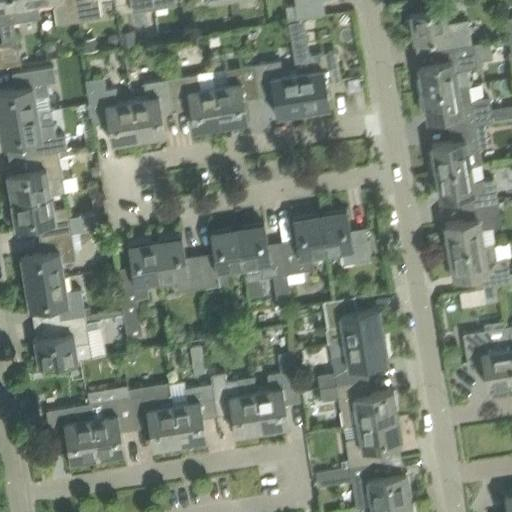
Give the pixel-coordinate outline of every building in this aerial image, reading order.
[(14,20),(12,5),(11,0),(0,0),(0,22),(11,21),(14,20)] [(38,0),(11,0),(12,5),(14,20),(40,16),(38,1),(39,1),(38,0)] [(38,0),(39,1),(44,0),(52,0),(56,23),(79,19),(76,0),(38,0)] [(76,0),(79,19),(101,16),(98,0),(76,0)] [(130,0),(132,11),(154,7),(152,0),(130,0)] [(325,13),(323,2),(296,7),(296,4),(286,5),(288,18),(299,17),(325,13)] [(430,8),(410,11),(415,39),(440,35),(442,47),(472,43),(472,42),(468,19),(447,22),(445,6),(430,8)] [(218,31),(207,33),(209,44),(220,43),(218,31)] [(86,50),(98,49),(96,37),(84,38),(86,50)] [(0,53),(20,51),(18,39),(0,41),(0,53)] [(309,53),(307,39),(293,41),(297,71),(303,108),(329,104),(329,105),(330,105),(326,79),(340,77),(341,82),(342,82),(336,48),(309,53)] [(444,59),(419,63),(423,91),(469,84),(467,68),(476,66),(481,65),(480,59),(480,58),(492,56),(489,40),(472,43),(442,47),(444,59)] [(168,56),(180,54),(178,43),(166,44),(168,56)] [(0,66),(22,63),(20,51),(0,53),(0,66)] [(283,73),(280,59),(253,63),(258,91),(272,88),(276,114),(278,114),(277,112),(303,108),(297,71),(283,73)] [(248,119),(244,93),(258,91),(253,63),(226,68),(228,82),(214,84),(221,122),(246,117),(246,119),(248,119)] [(15,86),(0,88),(0,114),(0,116),(38,110),(36,96),(49,94),(47,82),(57,80),(54,65),(32,68),(13,71),(13,72),(18,72),(20,85),(15,86)] [(200,86),(198,73),(171,77),(175,104),(190,102),(194,128),(195,127),(195,126),(221,122),(214,84),(200,86)] [(106,88),(103,75),(85,78),(88,91),(93,123),(94,123),(93,118),(107,115),(112,141),(113,141),(113,139),(138,135),(132,99),(118,101),(115,86),(106,88)] [(166,132),(161,106),(175,104),(171,77),(144,81),(146,96),(132,99),(138,135),(164,131),(164,133),(166,132)] [(359,77),(347,79),(349,91),(361,89),(359,77)] [(469,84),(423,91),(428,118),(454,114),(455,127),(484,122),(494,120),(490,97),(481,98),(472,100),(469,84)] [(511,103),(498,106),(500,119),(511,117),(511,103)] [(40,125),(38,110),(0,116),(4,142),(3,142),(3,144),(29,139),(31,154),(68,147),(66,133),(57,135),(55,123),(40,125)] [(451,139),(432,143),(436,169),(436,170),(469,165),(482,163),(479,148),(488,147),(485,125),(484,122),(455,127),(457,138),(451,139)] [(12,171),(8,172),(8,173),(10,173),(13,194),(14,199),(50,193),(66,190),(64,177),(63,175),(61,163),(60,157),(59,150),(59,149),(31,154),(33,168),(12,171)] [(469,165),(436,170),(436,171),(441,198),(460,195),(466,193),(469,206),(497,201),(496,196),(493,177),(471,180),(469,165)] [(50,193),(14,199),(15,203),(18,224),(17,225),(17,226),(37,223),(42,222),(45,236),(73,231),(71,217),(69,205),(53,207),(50,193)] [(464,219),(445,222),(449,248),(449,249),(482,244),(480,229),(492,227),(501,225),(497,201),(469,206),(471,218),(464,219)] [(346,209),(320,214),(326,251),(341,249),(343,263),(351,262),(371,259),(366,231),(365,231),(351,233),(350,229),(347,208),(346,208),(346,209)] [(297,242),(283,245),(288,273),(289,273),(314,268),(312,253),(326,251),(320,214),(295,218),(294,216),(293,216),(296,237),(297,242)] [(243,226),(238,227),(244,264),(249,295),(264,293),(262,277),(273,275),(279,306),(293,304),(288,273),(283,245),(269,247),(268,241),(265,221),(263,221),(264,223),(243,226)] [(215,256),(201,258),(205,286),(232,282),(229,267),(244,264),(238,227),(212,231),(212,230),(211,230),(215,256)] [(77,259),(73,231),(45,236),(47,250),(21,254),(22,256),(23,255),(27,281),(64,275),(62,261),(77,259)] [(160,240),(155,241),(162,278),(175,275),(178,291),(205,286),(201,258),(187,260),(186,255),(182,235),(181,235),(181,233),(160,236),(160,240)] [(118,272),(117,272),(122,300),(123,308),(124,313),(126,323),(127,335),(142,333),(141,321),(137,297),(149,295),(147,280),(162,278),(155,241),(151,241),(150,238),(129,241),(130,243),(128,243),(133,269),(118,272)] [(482,244),(449,249),(450,251),(454,277),(473,274),(479,273),(481,285),(482,286),(483,285),(496,283),(510,281),(511,280),(511,271),(508,272),(506,257),(497,259),(495,244),(494,242),(482,244)] [(67,289),(64,275),(27,281),(32,307),(30,307),(30,308),(56,304),(58,318),(86,314),(82,287),(67,289)] [(496,283),(483,285),(486,302),(499,300),(496,283)] [(336,297),(323,300),(325,315),(328,328),(343,325),(345,339),(381,333),(381,328),(377,307),(379,307),(379,306),(358,309),(353,310),(351,296),(351,295),(336,297)] [(36,336),(35,337),(35,338),(37,338),(41,362),(39,363),(40,364),(59,361),(78,358),(93,356),(91,342),(87,321),(101,319),(101,316),(117,314),(124,313),(123,308),(122,308),(86,314),(58,318),(61,332),(36,336)] [(485,328),(463,331),(468,362),(482,359),(484,367),(487,385),(511,380),(511,367),(508,346),(506,335),(486,338),(485,328)] [(347,353),(332,355),(335,370),(337,382),(364,378),(362,364),(366,363),(387,360),(387,358),(389,358),(386,337),(382,337),(381,333),(345,339),(347,353)] [(202,343),(190,345),(195,372),(206,370),(202,343)] [(300,395),(297,380),(295,368),(267,372),(269,388),(256,390),(262,426),(287,422),(288,424),(289,423),(285,398),(299,395),(300,395)] [(226,380),(225,371),(211,373),(217,409),(231,406),(235,432),(237,432),(236,430),(262,426),(256,390),(253,375),(226,380)] [(364,378),(337,382),(339,396),(342,410),(344,423),(358,421),(395,415),(394,411),(398,410),(395,389),(392,389),(392,388),(371,391),(367,392),(364,378)] [(155,392),(130,396),(134,422),(149,420),(149,425),(153,446),(154,446),(154,444),(180,440),(174,404),(170,382),(170,380),(154,382),(155,392)] [(188,402),(174,404),(180,440),(205,436),(205,437),(207,437),(203,416),(203,411),(217,409),(212,382),(195,385),(185,386),(188,402)] [(125,450),(120,425),(134,422),(130,396),(89,402),(91,417),(97,453),(103,452),(104,457),(124,454),(123,451),(125,450)] [(97,453),(91,417),(89,402),(67,405),(47,408),(51,436),(52,436),(66,433),(70,459),(72,459),(72,458),(97,453)] [(347,438),(346,438),(350,465),(378,460),(375,446),(400,442),(401,442),(401,441),(399,441),(396,420),(395,415),(358,421),(361,436),(347,438)] [(378,460),(350,465),(353,478),(355,492),(357,506),(371,504),(409,498),(408,493),(404,472),(406,472),(406,470),(404,470),(380,474),(378,460)] [(414,511),(413,501),(409,502),(409,498),(371,504),(372,511),(414,511)]
